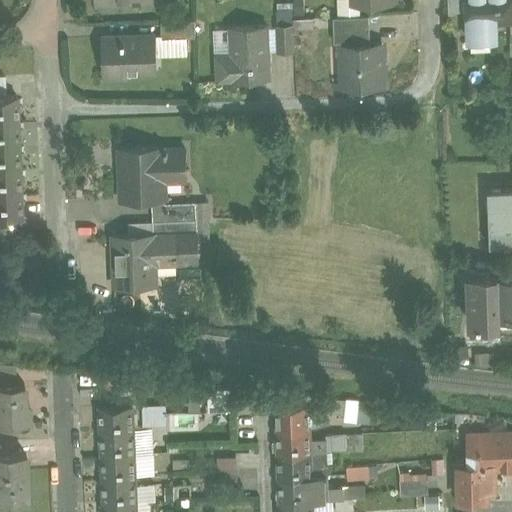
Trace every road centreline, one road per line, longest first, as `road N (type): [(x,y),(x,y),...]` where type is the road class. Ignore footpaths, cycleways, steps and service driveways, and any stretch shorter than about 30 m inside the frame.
road 1 (residential): [(430,0),(434,95),(54,112)]
road 2 (residential): [(58,235),(54,112)]
road 3 (residential): [(68,511),(62,390)]
